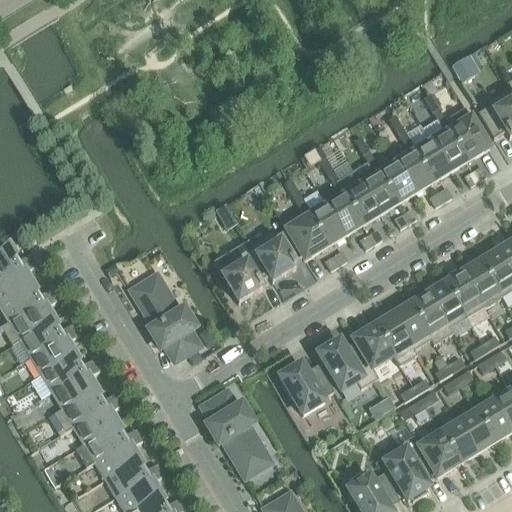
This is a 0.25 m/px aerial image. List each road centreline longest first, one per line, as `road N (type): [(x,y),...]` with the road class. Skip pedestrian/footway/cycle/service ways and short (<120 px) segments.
road 1 (residential): [(171,399),(511,192)]
road 2 (residential): [(171,399),(71,245)]
road 3 (residential): [(238,511),(171,399)]
